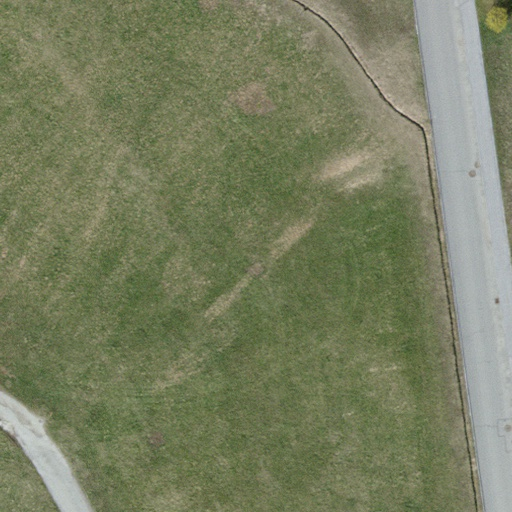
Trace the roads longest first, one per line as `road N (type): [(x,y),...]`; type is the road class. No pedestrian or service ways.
road 1 (residential): [(437,0),(506,511)]
road 2 (track): [(74,511),(62,479),(0,406)]
